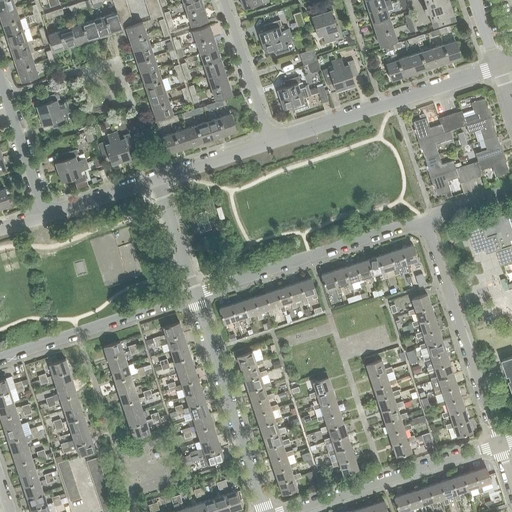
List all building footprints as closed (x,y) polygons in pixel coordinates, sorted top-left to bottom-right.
[(0,0),(0,12),(15,8),(12,0),(0,0)] [(124,0),(113,4),(115,9),(126,5),(124,0)] [(152,0),(144,3),(146,8),(158,4),(156,0),(152,0)] [(203,8),(200,0),(191,0),(183,3),(186,14),(203,8)] [(240,0),(243,9),(260,3),(258,0),(240,0)] [(381,0),(365,0),(364,0),(368,12),(391,4),(389,0),(388,0),(383,2),(381,0)] [(448,0),(424,0),(426,5),(422,6),(425,12),(428,11),(432,24),(454,17),(448,0)] [(158,4),(146,8),(148,14),(160,10),(158,4)] [(368,12),(372,23),(388,18),(386,11),(393,9),(391,4),(368,12)] [(126,5),(115,9),(116,12),(117,15),(128,11),(126,5)] [(18,19),(15,8),(0,12),(0,20),(1,24),(18,19)] [(207,20),(203,8),(186,14),(190,26),(207,20)] [(148,14),(150,20),(162,16),(160,10),(148,14)] [(329,10),(320,13),(329,42),(334,40),(332,33),(336,31),(329,10)] [(117,15),(119,20),(130,16),(128,11),(117,15)] [(117,15),(116,12),(105,16),(110,33),(122,29),(120,26),(119,20),(117,15)] [(305,27),(300,12),(293,14),(298,29),(305,27)] [(324,43),(329,42),(320,13),(310,16),(317,37),(322,36),(324,43)] [(105,16),(93,20),(99,37),(110,33),(105,16)] [(119,20),(120,26),(132,22),(130,16),(119,20)] [(388,18),(372,23),(375,34),(392,29),(388,18)] [(22,30),(18,19),(1,24),(5,36),(22,30)] [(93,20),(82,24),(87,41),(99,37),(93,20)] [(258,34),(261,43),(289,34),(288,29),(279,32),(278,28),(281,27),(279,20),(265,25),(266,31),(258,34)] [(129,39),(145,34),(142,23),(125,28),(129,39)] [(82,24),(70,28),(76,45),(87,41),(82,24)] [(196,43),(212,37),(209,26),(192,31),(196,43)] [(70,28),(59,31),(64,48),(76,45),(70,28)] [(396,41),(392,29),(375,34),(379,46),(396,41)] [(26,42),(22,30),(5,36),(9,48),(26,42)] [(53,52),(64,48),(59,31),(47,35),(53,52)] [(149,46),(145,34),(129,39),(132,51),(149,46)] [(289,34),(261,43),(264,53),(273,50),(275,56),(289,51),(287,44),(284,45),(283,42),(291,39),(289,34)] [(216,49),(212,37),(196,43),(200,54),(216,49)] [(30,41),(26,42),(9,48),(13,59),(30,53),(29,53),(34,51),(30,41)] [(454,41),(442,45),(448,62),(460,58),(454,41)] [(436,65),(448,62),(442,45),(431,49),(436,65)] [(153,57),(149,46),(132,51),(136,62),(153,57)] [(220,60),(216,49),(200,54),(203,66),(220,60)] [(315,55),(313,49),(299,54),(301,60),(315,55)] [(431,49),(419,52),(425,69),(436,65),(431,49)] [(419,52),(408,56),(414,73),(425,69),(419,52)] [(16,70),(33,65),(30,53),(13,59),(16,70)] [(392,61),(385,64),(391,81),(402,77),(395,53),(390,55),(392,61)] [(396,53),(395,53),(402,77),(414,73),(408,56),(398,59),(396,53)] [(301,60),(303,65),(303,66),(308,64),(317,61),(315,55),(301,60)] [(157,68),(153,57),(136,62),(140,74),(157,68)] [(340,58),(335,60),(344,88),(354,85),(351,76),(357,74),(352,60),(346,62),(346,64),(343,66),(340,58)] [(224,71),(220,60),(203,66),(207,77),(224,71)] [(344,88),(335,60),(330,61),(333,69),(329,71),(328,68),(322,70),(326,85),(332,83),(335,91),(344,88)] [(320,70),(317,61),(308,64),(311,73),(320,70)] [(37,76),(33,65),(16,70),(20,82),(37,76)] [(160,80),(157,68),(140,74),(144,85),(160,80)] [(228,83),(224,71),(207,77),(211,88),(228,83)] [(276,90),(279,99),(308,90),(307,85),(298,88),(297,83),(300,83),(298,76),(283,81),(285,87),(276,90)] [(164,91),(160,80),(144,85),(148,96),(164,91)] [(231,95),(228,83),(211,88),(215,100),(231,95)] [(328,101),(323,86),(317,88),(321,103),(328,101)] [(294,112),(308,107),(306,101),(303,102),(302,98),(310,95),(308,90),(279,99),(282,109),(292,106),(294,112)] [(168,103),(164,91),(148,96),(151,108),(168,103)] [(36,107),(39,116),(67,107),(66,102),(62,103),(61,99),(59,100),(57,93),(42,98),(44,104),(36,107)] [(449,114),(454,129),(465,125),(491,117),(488,108),(487,109),(484,98),(470,103),(474,113),(463,116),(461,111),(449,114)] [(172,114),(168,103),(151,108),(155,120),(172,114)] [(67,124),(65,117),(67,117),(66,113),(69,111),(67,107),(39,116),(42,126),(50,123),(52,129),(67,124)] [(415,132),(417,141),(449,131),(454,129),(449,114),(438,118),(440,124),(429,128),(426,117),(412,122),(416,132),(415,132)] [(230,115),(218,119),(224,135),(235,131),(230,115)] [(479,129),(483,139),(496,135),(493,125),(494,125),(491,117),(465,125),(468,133),(479,129)] [(218,119),(207,123),(212,139),(224,135),(218,119)] [(207,123),(195,126),(201,143),(212,139),(207,123)] [(195,126),(184,130),(189,147),(201,143),(195,126)] [(90,130),(84,132),(87,142),(94,140),(90,130)] [(184,130),(173,134),(178,150),(189,147),(184,130)] [(421,149),(424,158),(438,154),(434,144),(452,139),(449,131),(417,141),(420,149),(421,149)] [(117,132),(111,133),(121,162),(130,159),(127,150),(133,148),(129,134),(122,136),(123,139),(119,140),(117,132)] [(112,165),(121,162),(111,133),(106,135),(109,143),(105,144),(104,142),(98,144),(103,158),(109,156),(112,165)] [(178,150),(173,134),(161,138),(167,154),(178,150)] [(472,163),(503,153),(500,145),(499,145),(496,135),(483,139),(486,149),(474,153),(475,155),(470,157),(472,163)] [(54,163),(57,172),(86,163),(84,158),(76,160),(75,156),(77,156),(75,149),(61,154),(63,160),(54,163)] [(495,176),(508,172),(504,162),(506,161),(503,153),(472,163),(466,165),(471,179),(482,175),(480,170),(491,166),(495,176)] [(438,154),(424,158),(428,168),(427,169),(429,177),(461,167),(459,162),(454,164),(452,160),(441,164),(438,154)] [(93,161),(96,167),(102,165),(99,158),(93,161)] [(71,185),(85,180),(83,173),(80,174),(79,171),(87,168),(86,163),(57,172),(60,182),(69,179),(71,185)] [(466,165),(461,167),(429,177),(432,185),(433,185),(436,195),(445,192),(450,191),(446,181),(457,177),(459,183),(471,179),(466,165)] [(4,189),(0,189),(0,208),(9,205),(4,189)] [(199,231),(210,228),(204,210),(194,214),(199,231)] [(500,264),(502,263),(504,268),(511,264),(511,248),(509,239),(511,237),(511,211),(482,222),(481,220),(466,225),(471,241),(480,238),(485,253),(495,249),(500,264)] [(418,264),(417,259),(411,244),(400,247),(405,263),(407,262),(413,261),(414,265),(418,264)] [(409,269),(407,262),(405,263),(400,247),(388,251),(393,267),(396,266),(403,264),(405,271),(409,269)] [(398,273),(396,266),(393,267),(388,251),(377,255),(382,271),(385,270),(391,268),(394,275),(398,273)] [(377,255),(365,259),(371,274),(373,274),(380,271),(382,278),(387,277),(385,270),(382,271),(377,255)] [(365,259),(354,262),(359,278),(362,277),(369,275),(371,282),(375,281),(373,274),(371,274),(365,259)] [(354,262),(343,266),(348,282),(350,281),(357,279),(360,286),(364,284),(362,277),(359,278),(354,262)] [(343,266),(331,270),(336,286),(339,285),(346,282),(348,289),(353,288),(350,281),(348,282),(343,266)] [(341,292),(339,285),(336,286),(331,270),(320,274),(325,289),(335,286),(337,293),(341,292)] [(422,274),(415,276),(416,280),(417,280),(418,284),(425,282),(422,274)] [(316,298),(315,292),(310,277),(298,281),(303,296),(305,295),(311,294),(313,299),(316,298)] [(307,302),(305,295),(303,296),(298,281),(287,284),(292,300),(294,299),(300,297),(303,304),(307,302)] [(296,306),(294,299),(292,300),(287,284),(275,288),(280,303),(282,303),(289,301),(291,308),(296,306)] [(285,310),(282,303),(280,303),(275,288),(264,292),(269,307),(271,307),(278,304),(280,311),(283,310),(285,310)] [(273,314),(271,307),(269,307),(264,292),(253,296),(258,311),(260,310),(267,308),(269,315),(273,314)] [(410,298),(413,307),(414,309),(429,304),(425,293),(410,298)] [(246,315),(248,314),(255,312),(257,319),(262,317),(260,310),(258,311),(253,296),(241,299),(246,315)] [(251,321),(248,314),(246,315),(241,299),(230,303),(235,318),(237,318),(244,315),(246,322),(251,321)] [(239,325),(237,318),(235,318),(230,303),(218,307),(223,322),(233,319),(235,326),(239,325)] [(433,316),(429,304),(414,309),(413,307),(406,309),(408,314),(415,312),(417,319),(418,321),(433,316)] [(285,310),(283,310),(287,323),(291,322),(289,314),(286,315),(285,310)] [(437,327),(433,316),(418,321),(417,319),(410,321),(411,324),(412,325),(419,323),(421,330),(421,332),(437,327)] [(162,325),(165,337),(182,332),(178,320),(162,325)] [(422,334),(425,341),(425,343),(441,338),(437,327),(421,332),(421,330),(414,332),(415,337),(422,334)] [(182,332),(165,337),(169,349),(186,343),(182,332)] [(228,336),(230,342),(236,340),(234,334),(228,336)] [(444,350),(441,338),(425,343),(425,341),(418,344),(419,348),(426,346),(428,353),(429,355),(444,350)] [(102,345),(106,357),(123,351),(119,340),(102,345)] [(169,349),(173,360),(190,355),(186,343),(169,349)] [(235,355),(239,367),(262,359),(261,357),(262,357),(260,349),(251,351),(251,350),(235,355)] [(406,352),(409,364),(417,361),(413,350),(406,352)] [(448,361),(444,350),(429,355),(428,353),(421,355),(423,359),(430,357),(432,364),(433,366),(448,361)] [(126,363),(123,351),(106,357),(110,368),(126,363)] [(511,391),(511,354),(501,358),(506,374),(509,373),(510,378),(508,379),(511,391)] [(193,366),(190,355),(173,360),(173,362),(168,363),(161,365),(162,370),(175,366),(177,371),(193,366)] [(51,375),(68,369),(64,358),(47,363),(51,375)] [(364,363),(368,375),(383,370),(382,368),(379,358),(364,363)] [(262,361),(262,359),(239,367),(243,378),(266,371),(265,368),(258,371),(255,364),(262,361)] [(452,373),(448,361),(433,366),(432,364),(425,366),(427,371),(434,369),(436,376),(436,378),(452,373)] [(126,363),(110,368),(114,380),(130,374),(126,363)] [(390,365),(382,368),(383,370),(368,375),(372,387),(387,382),(386,379),(384,372),(392,370),(390,365)] [(177,371),(180,383),(197,377),(193,366),(177,371)] [(71,381),(68,369),(51,375),(55,386),(71,381)] [(266,373),(266,371),(243,378),(247,389),(269,382),(268,380),(261,382),(259,375),(266,373)] [(327,376),(325,371),(315,374),(317,379),(327,376)] [(456,384),(452,373),(436,378),(436,376),(429,378),(430,382),(437,380),(440,387),(440,389),(456,384)] [(130,374),(114,380),(117,391),(134,386),(130,374)] [(308,395),(330,388),(327,376),(317,379),(311,381),(314,390),(307,392),(308,395)] [(201,389),(197,377),(180,383),(181,385),(176,386),(169,388),(170,393),(182,389),(184,394),(201,389)] [(394,377),(386,379),(387,382),(372,387),(376,398),(391,393),(390,390),(388,384),(396,381),(394,377)] [(0,379),(0,392),(9,389),(5,378),(0,379)] [(75,392),(71,381),(55,386),(59,398),(75,392)] [(270,384),(269,382),(247,389),(251,401),(273,394),(272,391),(265,393),(263,387),(270,384)] [(459,395),(456,384),(440,389),(440,387),(433,389),(434,394),(441,391),(443,398),(444,400),(459,395)] [(134,386),(117,391),(121,402),(138,397),(134,386)] [(312,406),(334,399),(330,388),(308,395),(309,397),(316,395),(318,402),(311,404),(312,406)] [(398,388),(390,390),(391,393),(376,398),(380,410),(395,404),(394,402),(392,395),(399,392),(398,388)] [(0,405),(13,401),(9,389),(0,392),(0,405)] [(204,400),(201,389),(184,394),(188,406),(204,400)] [(79,404),(75,392),(59,398),(63,409),(79,404)] [(255,412),(277,405),(276,403),(269,405),(266,398),(274,396),(273,394),(251,401),(255,412)] [(463,407),(459,395),(444,400),(443,398),(436,401),(438,405),(445,403),(447,410),(448,412),(463,407)] [(121,402),(125,414),(141,408),(138,397),(121,402)] [(420,400),(424,409),(430,407),(426,398),(420,400)] [(316,418),(338,410),(334,399),(312,406),(313,408),(320,406),(322,413),(315,415),(316,418)] [(188,406),(191,417),(208,412),(204,400),(188,406)] [(401,400),(394,402),(395,404),(380,410),(383,421),(399,416),(398,413),(395,406),(403,404),(401,400)] [(13,401),(0,405),(0,417),(0,418),(17,412),(13,401)] [(79,404),(63,409),(66,420),(83,415),(79,404)] [(255,412),(258,424),(280,416),(280,414),(273,417),(270,409),(277,407),(277,405),(255,412)] [(448,412),(447,410),(440,412),(442,417),(449,414),(451,421),(451,423),(467,418),(463,407),(448,412)] [(125,414),(129,425),(145,420),(141,408),(125,414)] [(338,410),(316,418),(316,419),(323,417),(326,424),(319,426),(320,429),(342,422),(338,410)] [(383,421),(387,432),(402,427),(402,425),(399,418),(406,415),(405,411),(398,413),(399,416),(383,421)] [(17,412),(0,418),(4,429),(20,424),(17,412)] [(208,412),(191,417),(195,429),(212,423),(208,412)] [(83,415),(66,420),(70,432),(86,426),(83,415)] [(262,435),(284,428),(283,426),(276,428),(274,421),(281,418),(280,416),(258,424),(262,435)] [(411,420),(413,425),(424,421),(423,416),(411,420)] [(455,435),(471,430),(467,418),(451,423),(451,421),(444,423),(445,428),(446,428),(449,437),(455,435)] [(149,431),(145,420),(129,425),(133,437),(149,431)] [(323,441),(345,433),(342,422),(320,429),(320,431),(327,429),(329,436),(322,438),(323,441)] [(409,422),(402,425),(402,427),(387,432),(391,444),(406,439),(405,436),(403,429),(410,427),(409,422)] [(195,429),(199,440),(215,435),(212,423),(195,429)] [(24,435),(20,424),(4,429),(8,441),(24,435)] [(74,443),(90,438),(86,426),(70,432),(74,443)] [(262,435),(266,446),(288,439),(287,437),(280,439),(278,432),(285,430),(284,428),(262,435)] [(327,452),(349,445),(345,433),(323,441),(324,442),(327,442),(329,448),(326,449),(327,452)] [(412,434),(405,436),(406,439),(391,444),(395,455),(410,450),(407,441),(414,438),(412,434)] [(28,447),(24,435),(8,441),(11,452),(28,447)] [(190,452),(191,455),(219,446),(215,435),(199,440),(202,449),(190,452)] [(94,450),(90,438),(74,443),(78,455),(94,450)] [(288,441),(288,439),(266,446),(270,458),(292,451),(291,448),(284,450),(281,443),(288,441)] [(349,445),(327,452),(328,454),(334,452),(337,458),(330,460),(331,463),(353,456),(349,445)] [(200,465),(206,463),(223,458),(219,446),(191,455),(193,461),(198,459),(200,465)] [(32,458),(28,447),(11,452),(15,464),(32,458)] [(292,453),(292,451),(270,458),(273,469),(295,462),(294,459),(288,462),(285,455),(292,453)] [(357,468),(353,456),(331,463),(331,465),(338,463),(341,473),(357,468)] [(85,461),(87,466),(98,462),(96,457),(85,461)] [(36,470),(32,458),(15,464),(19,475),(36,470)] [(69,464),(67,459),(62,460),(57,462),(56,462),(58,467),(69,464)] [(98,462),(87,466),(88,471),(100,467),(98,462)] [(273,469),(277,481),(299,473),(298,471),(291,473),(289,466),(296,464),(295,462),(273,469)] [(70,469),(69,464),(58,467),(60,472),(70,469)] [(473,470),(480,492),(483,491),(480,484),(490,481),(485,466),(473,470)] [(88,471),(90,476),(102,472),(100,467),(88,471)] [(72,473),(70,469),(60,472),(61,477),(72,473)] [(39,481),(36,470),(19,475),(23,487),(39,481)] [(315,470),(306,473),(308,480),(317,477),(315,470)] [(478,493),(480,492),(473,470),(461,474),(469,496),(471,495),(469,488),(476,485),(478,493)] [(102,472),(90,476),(92,481),(103,477),(102,472)] [(73,478),(72,473),(61,477),(63,481),(73,478)] [(300,476),(299,473),(277,481),(281,492),(296,488),(293,478),(300,476)] [(467,496),(469,496),(461,474),(450,477),(457,499),(460,498),(458,492),(464,489),(467,496)] [(92,481),(93,486),(105,482),(103,477),(92,481)] [(455,500),(457,499),(450,477),(439,481),(446,503),(449,502),(446,495),(453,493),(455,500)] [(75,483),(73,478),(63,481),(64,486),(75,483)] [(43,493),(39,481),(23,487),(26,498),(43,493)] [(444,504),(446,503),(439,481),(427,485),(435,507),(437,506),(435,499),(442,497),(444,504)] [(105,482),(93,486),(95,491),(107,487),(105,482)] [(76,487),(75,483),(64,486),(66,491),(76,487)] [(432,508),(435,507),(427,485),(416,489),(423,511),(425,510),(423,503),(430,501),(432,508)] [(78,492),(76,487),(66,491),(67,496),(78,492)] [(95,491),(97,496),(108,492),(107,487),(95,491)] [(236,489),(224,493),(229,510),(241,506),(236,489)] [(405,492),(411,511),(413,511),(412,507),(419,505),(421,511),(423,511),(416,489),(405,492)] [(108,492),(97,496),(98,501),(110,497),(108,492)] [(408,511),(411,511),(405,492),(393,496),(398,511),(408,508),(408,511)] [(47,504),(43,493),(26,498),(30,509),(47,504)] [(223,511),(229,510),(224,493),(213,497),(217,511),(223,511)] [(98,501),(100,506),(112,502),(110,497),(98,501)] [(217,511),(213,497),(201,501),(204,511),(217,511)] [(371,503),(374,511),(387,511),(383,500),(371,503)] [(204,511),(201,501),(190,505),(192,511),(204,511)] [(112,502),(100,506),(102,511),(113,507),(112,502)] [(374,511),(371,503),(360,507),(361,511),(374,511)]
